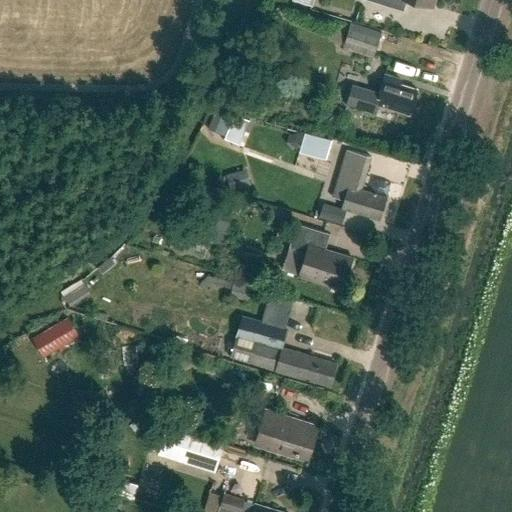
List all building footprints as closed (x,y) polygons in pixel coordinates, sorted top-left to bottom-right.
[(406,0),(431,8),(433,0),(366,0),(403,11),(406,0)] [(373,55),(380,30),(351,21),(343,46),(373,55)] [(372,113),(375,104),(408,115),(416,90),(397,84),(399,79),(383,74),(377,93),(351,85),(345,104),(372,113)] [(243,141),(249,115),(213,107),(208,133),(243,141)] [(329,156),(331,136),(303,132),(300,152),(329,156)] [(296,133),(289,135),(286,143),(292,148),(300,146),(302,139),(296,133)] [(361,192),(371,159),(348,152),(338,185),(348,188),(342,209),(380,220),(386,199),(361,192)] [(341,223),(345,210),(322,203),(318,216),(341,223)] [(204,237),(209,221),(181,212),(176,229),(204,237)] [(223,244),(229,221),(215,217),(208,240),(223,244)] [(342,288),(351,260),(325,252),(330,235),(297,225),(290,248),(307,254),(301,275),(342,288)] [(202,257),(207,246),(176,232),(171,243),(202,257)] [(61,289),(69,302),(90,290),(82,276),(61,289)] [(247,287),(234,284),(231,295),(244,299),(247,287)] [(78,336),(67,317),(33,337),(44,356),(78,336)] [(329,387),(335,364),(275,346),(280,329),(244,319),(233,357),(276,369),(275,371),(297,377),(329,387)] [(217,436),(225,410),(205,404),(197,429),(217,436)] [(307,460),(317,428),(267,413),(257,444),(307,460)] [(213,472),(223,442),(166,424),(157,454),(213,472)] [(254,505),(243,502),(244,501),(224,495),(218,511),(278,511),(254,504),(254,505)]
